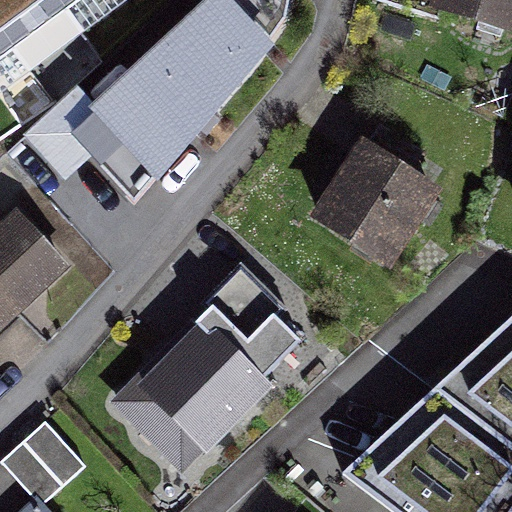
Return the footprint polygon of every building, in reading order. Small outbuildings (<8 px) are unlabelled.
[(0,0),(0,48),(66,0),(0,0)] [(193,0),(91,96),(82,82),(25,129),(63,177),(93,153),(136,200),(287,16),(289,0),(193,0)] [(511,0),(376,0),(438,17),(442,5),(511,24),(511,0)] [(373,134),(363,128),(311,208),(393,260),(445,180),(418,162),(426,150),(381,122),(373,134)] [(0,324),(72,260),(19,200),(0,217),(0,324)] [(208,300),(111,397),(183,468),(272,380),(263,371),(302,332),(279,309),(284,305),(242,263),(206,298),(208,300)] [(511,313),(343,465),(405,511),(510,511),(511,510),(511,313)] [(90,466),(47,418),(4,456),(38,494),(47,504),(90,466)] [(54,511),(47,504),(38,494),(18,511),(54,511)]
